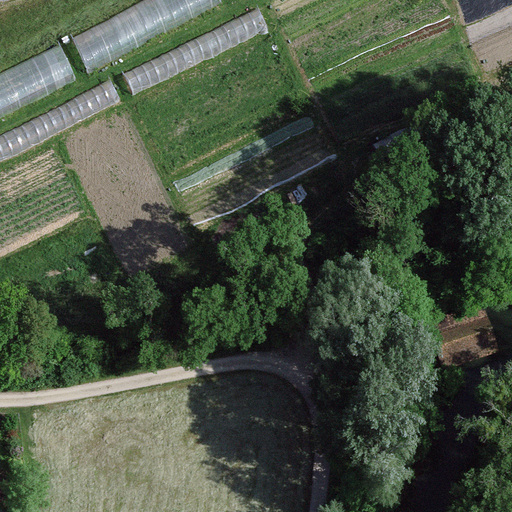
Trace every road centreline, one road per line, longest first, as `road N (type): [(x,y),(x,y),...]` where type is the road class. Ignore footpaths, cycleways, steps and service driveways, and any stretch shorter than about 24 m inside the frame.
road 1 (track): [(315,511),(325,430),(308,384),(292,371),(231,363),(0,400)]
road 2 (track): [(511,219),(408,274),(339,332),(325,430)]
